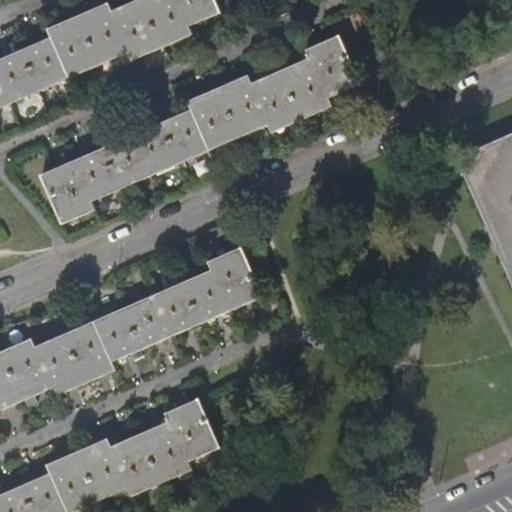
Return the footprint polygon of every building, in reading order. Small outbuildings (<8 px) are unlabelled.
[(219,12),(214,0),(146,0),(136,4),(112,14),(111,12),(74,27),(32,45),(0,59),(0,107),(129,52),(133,60),(191,35),(188,26),(219,12)] [(360,84),(339,36),(326,42),(309,49),(314,60),(281,74),(251,87),(249,84),(208,102),(177,115),(142,131),(112,144),(87,155),(59,167),(42,174),(63,222),(93,209),(90,200),(267,124),(272,134),(334,107),(331,97),(360,84)] [(511,133),(456,158),(511,286),(511,133)] [(243,304),(264,295),(240,245),(209,259),(213,269),(37,348),(31,338),(0,352),(0,407),(28,394),(51,383),(55,389),(90,373),(127,356),(162,340),(197,325),(221,314),(243,304)] [(219,445),(198,398),(168,412),(173,423),(143,437),(112,451),(109,446),(71,462),(33,480),(0,494),(0,511),(68,511),(128,485),(133,496),(193,468),(190,459),(219,445)]
